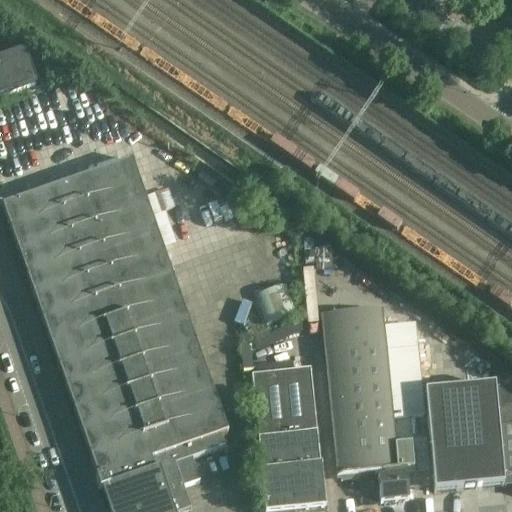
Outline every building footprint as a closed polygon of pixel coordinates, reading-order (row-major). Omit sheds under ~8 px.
[(0,62),(0,99),(35,87),(23,55),(0,62)] [(99,494),(100,494),(106,511),(189,511),(182,490),(199,484),(191,462),(224,450),(220,439),(227,436),(158,240),(181,231),(170,195),(145,204),(131,164),(1,209),(96,481),(94,481),(99,494)] [(255,299),(265,328),(296,318),(285,288),(255,299)] [(336,480),(383,476),(397,474),(394,448),(392,423),(382,332),(381,314),(320,320),(336,480)] [(414,329),(382,332),(392,423),(423,420),(414,329)] [(309,373),(250,379),(251,382),(253,407),(264,511),(321,511),(324,511),(309,373)] [(423,396),(433,495),(503,489),(501,474),(494,388),(423,396)] [(511,401),(494,388),(501,474),(510,473),(511,488),(511,491),(511,401)] [(376,479),(379,506),(408,504),(405,476),(405,472),(413,471),(411,447),(394,448),(397,474),(383,476),(383,478),(376,479)]
